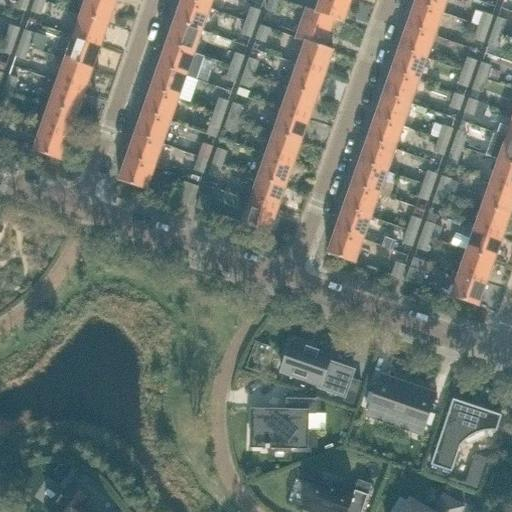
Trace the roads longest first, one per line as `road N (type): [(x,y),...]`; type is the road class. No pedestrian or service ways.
road 1 (residential): [(389,0),(291,277)]
road 2 (residential): [(291,277),(82,204)]
road 3 (residential): [(496,349),(291,277)]
road 4 (residential): [(82,204),(154,0)]
